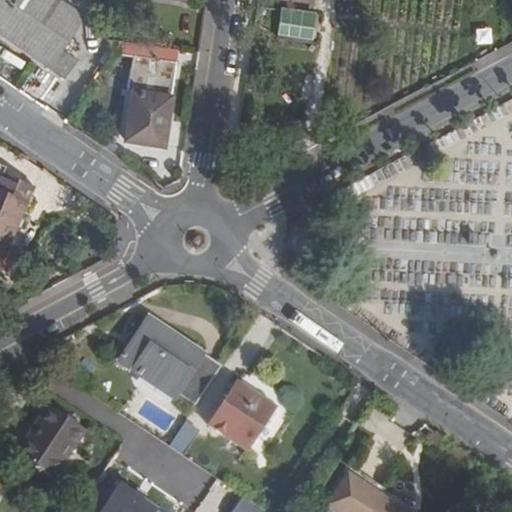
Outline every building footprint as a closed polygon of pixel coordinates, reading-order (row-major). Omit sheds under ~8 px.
[(0,0),(0,35),(70,82),(82,63),(67,53),(86,23),(81,13),(60,0),(0,0)] [(288,38),(316,40),(318,9),(289,8),(288,38)] [(124,53),(126,40),(108,37),(115,52),(124,53)] [(176,47),(126,40),(124,53),(136,55),(174,61),(176,47)] [(165,145),(178,61),(174,61),(136,55),(131,90),(137,90),(129,139),(165,145)] [(0,239),(9,243),(33,184),(3,172),(5,166),(0,164),(0,239)] [(0,239),(0,265),(6,250),(9,243),(0,239)] [(284,270),(306,285),(313,275),(284,255),(284,270)] [(194,405),(221,365),(147,316),(120,356),(138,368),(175,392),(194,405)] [(175,392),(138,368),(134,374),(170,399),(175,392)] [(273,406),(237,382),(208,425),(244,449),(273,406)] [(48,406),(15,454),(51,478),(84,429),(48,406)] [(169,443),(181,453),(198,430),(185,421),(169,443)] [(407,511),(400,506),(398,509),(348,475),(325,508),(330,511),(407,511)] [(155,511),(119,487),(101,511),(155,511)] [(267,511),(242,495),(230,511),(267,511)]
